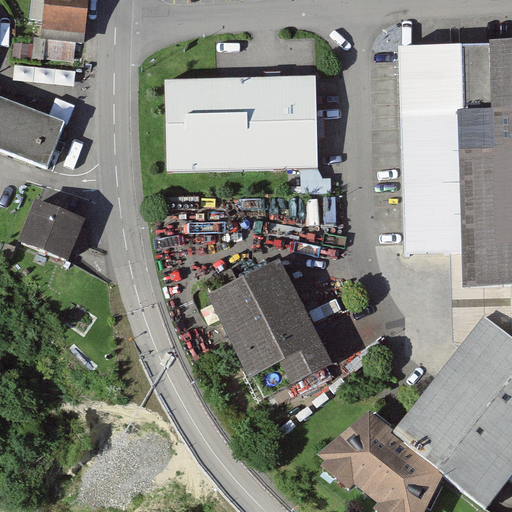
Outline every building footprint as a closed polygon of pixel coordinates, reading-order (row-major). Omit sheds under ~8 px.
[(101,0),(58,0),(54,36),(96,41),(101,0)] [(511,39),(398,43),(404,253),(450,252),(462,252),(463,283),(511,281),(511,39)] [(314,77),(164,81),(168,173),(316,169),(314,77)] [(0,155),(47,175),(67,125),(0,99),(0,155)] [(86,218),(36,198),(19,240),(69,259),(86,218)] [(462,252),(450,252),(454,353),(485,315),(511,335),(511,281),(463,283),(462,252)] [(335,362),(280,256),(208,293),(263,399),(335,362)] [(511,335),(485,315),(454,353),(393,429),(370,409),(318,452),(326,459),(320,466),(349,490),(356,482),(379,502),(376,506),(383,511),(424,511),(443,473),(489,508),(511,478),(511,335)]
